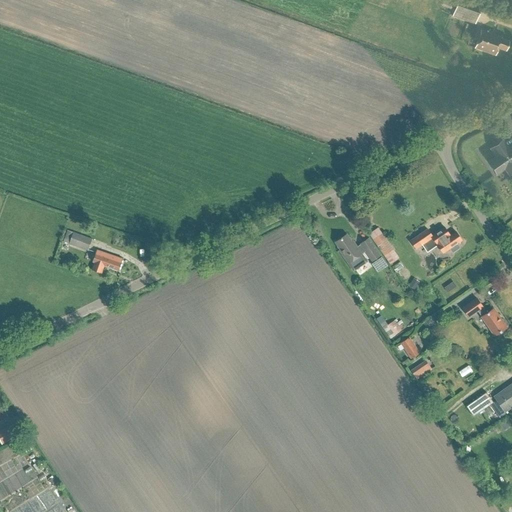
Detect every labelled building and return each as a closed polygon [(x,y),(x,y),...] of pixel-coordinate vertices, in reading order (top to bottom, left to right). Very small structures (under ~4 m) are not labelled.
[(440,6),(450,9),(453,0),(441,0),(441,3),(441,4),(440,6)] [(480,9),(457,0),(452,16),(475,24),(480,9)] [(505,50),(508,41),(500,38),(501,37),(481,30),(475,48),(494,55),(497,47),(505,50)] [(498,147),(492,151),(496,157),(488,163),(496,174),(504,168),(508,174),(511,171),(511,145),(508,149),(503,143),(505,146),(500,149),(498,147)] [(428,229),(410,240),(416,249),(422,245),(427,252),(437,245),(443,252),(449,248),(451,251),(453,252),(459,248),(459,246),(457,243),(462,240),(456,232),(450,235),(444,227),(432,235),(428,229)] [(369,234),(385,257),(394,251),(377,228),(369,234)] [(88,250),(92,239),(73,232),(69,243),(88,250)] [(380,255),(368,238),(360,244),(361,246),(358,248),(353,240),(352,241),(346,233),(334,242),(339,249),(338,250),(353,271),(366,262),(361,254),(365,251),(372,261),(380,255)] [(94,262),(94,263),(92,269),(101,272),(103,266),(118,271),(122,258),(98,250),(94,262)] [(399,266),(408,262),(405,256),(396,260),(399,266)] [(381,257),(376,260),(382,268),(387,265),(381,257)] [(447,292),(457,286),(453,281),(444,288),(447,292)] [(494,336),(507,327),(494,308),(486,314),(482,307),(483,307),(476,298),(462,307),(469,317),(478,311),(482,316),(481,317),(494,336)] [(400,330),(406,325),(399,315),(392,319),(400,330)] [(411,357),(419,352),(409,338),(401,343),(411,357)] [(417,378),(430,370),(425,361),(412,370),(417,378)] [(504,412),(511,406),(511,383),(493,397),(504,412)] [(473,416),(493,402),(486,392),(466,406),(473,416)] [(17,437),(11,424),(0,429),(0,441),(1,444),(17,437)]
